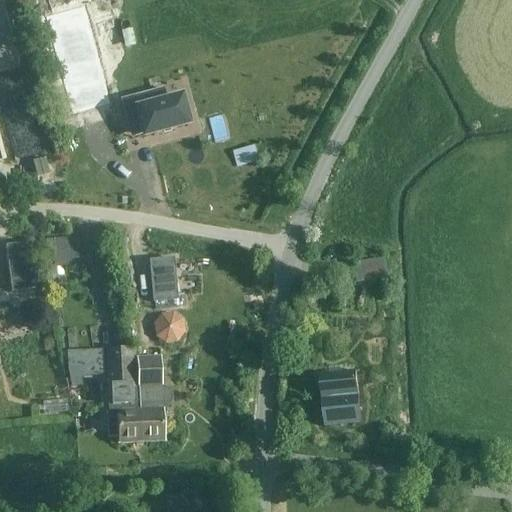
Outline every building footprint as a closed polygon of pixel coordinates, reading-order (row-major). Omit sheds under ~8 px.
[(45,18),(71,115),(110,104),(83,8),(45,18)] [(149,96),(125,102),(128,116),(140,113),(147,138),(192,126),(185,99),(152,108),(149,96)] [(256,147),(234,153),(238,168),(260,162),(256,147)] [(54,252),(78,250),(77,237),(53,239),(53,240),(54,252)] [(54,252),(53,240),(45,241),(46,252),(53,252),(54,252)] [(12,293),(36,290),(30,244),(7,247),(12,293)] [(386,258),(365,262),(369,284),(391,280),(386,258)] [(174,282),(172,268),(170,269),(165,269),(164,260),(149,262),(149,270),(152,298),(173,296),(172,282),(174,282)] [(183,320),(173,313),(161,315),(153,325),(155,338),(165,345),(178,343),(185,333),(183,320)] [(81,375),(103,374),(102,352),(67,353),(68,371),(71,389),(83,387),(81,375)] [(138,444),(164,442),(162,411),(164,410),(168,408),(170,405),(172,402),(172,399),(171,395),(170,393),(168,390),(165,387),(161,386),(160,358),(137,359),(139,387),(135,387),(138,444)] [(131,388),(130,360),(107,361),(109,403),(124,402),(124,412),(115,413),(117,445),(138,444),(135,387),(131,388)] [(357,371),(320,374),(325,426),(361,423),(357,371)] [(124,402),(109,403),(109,414),(115,413),(124,412),(124,402)]
